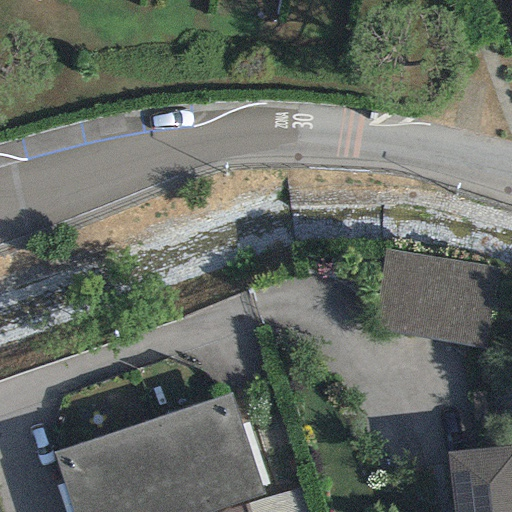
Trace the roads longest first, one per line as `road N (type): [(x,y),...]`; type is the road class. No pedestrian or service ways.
road 1 (residential): [(0,203),(240,140),(367,144),(511,175)]
road 2 (unknown): [(0,396),(290,304),(316,310),(372,357),(451,377)]
